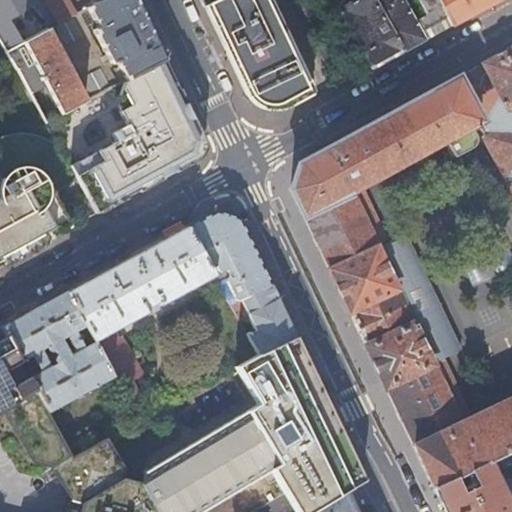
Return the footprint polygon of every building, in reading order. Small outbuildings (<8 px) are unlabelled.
[(0,0),(0,47),(29,98),(46,88),(61,114),(162,60),(133,0),(102,0),(56,25),(41,0),(0,0)] [(41,0),(56,25),(102,0),(41,0)] [(314,95),(268,0),(212,0),(202,5),(223,47),(243,92),(247,97),(251,102),(256,105),(262,108),(267,110),(273,111),(279,111),(285,109),(291,107),(314,95)] [(437,0),(416,0),(424,16),(413,22),(400,0),(377,0),(373,2),(371,0),(332,0),(338,9),(336,10),(370,70),(419,43),(450,26),(437,0)] [(437,0),(450,26),(497,0),(437,0)] [(298,166),(290,191),(340,298),(373,366),(405,434),(431,489),(444,484),(473,469),(496,458),(504,454),(511,450),(511,397),(471,417),(460,423),(432,367),(460,354),(443,318),(414,331),(393,287),(421,273),(404,237),(388,244),(376,250),(348,190),(360,184),(442,140),(450,156),(472,145),(473,141),(472,137),(467,127),(475,123),(511,191),(511,49),(454,81),(378,123),(298,166)] [(53,141),(57,147),(67,165),(94,213),(123,198),(192,162),(195,150),(199,138),(162,60),(61,114),(43,123),(53,141)] [(43,248),(45,242),(45,241),(66,229),(40,180),(67,165),(57,147),(47,144),(47,145),(14,138),(0,145),(0,268),(1,270),(43,248)] [(195,159),(198,157),(200,153),(201,150),(201,145),(199,138),(195,150),(192,162),(195,159)] [(348,190),(376,250),(388,244),(360,184),(348,190)] [(245,335),(257,354),(293,338),(237,219),(225,215),(214,212),(206,217),(186,227),(215,277),(224,271),(228,278),(217,284),(219,289),(228,304),(234,301),(240,316),(244,317),(247,316),(253,330),(245,335)] [(129,259),(66,292),(92,342),(146,313),(147,316),(159,310),(157,307),(215,277),(186,227),(167,238),(144,251),(129,259)] [(511,267),(502,248),(456,270),(466,290),(511,268),(511,267)] [(443,318),(421,273),(393,287),(414,331),(443,318)] [(210,294),(247,360),(257,354),(245,335),(229,306),(228,304),(219,289),(210,294)] [(92,342),(66,292),(17,318),(1,327),(6,336),(31,382),(47,412),(111,377),(101,358),(92,342)] [(0,511),(202,511),(269,472),(283,495),(293,511),(313,511),(345,493),(362,483),(327,424),(333,421),(293,338),(257,354),(247,360),(233,367),(255,404),(141,472),(139,483),(121,478),(123,468),(106,439),(72,458),(62,439),(47,412),(31,382),(6,336),(0,339),(0,511)] [(101,358),(111,377),(121,394),(136,421),(147,415),(129,381),(132,380),(116,350),(101,358)] [(444,484),(431,489),(434,496),(442,511),(511,511),(491,471),(500,466),(496,458),(473,469),(444,484)] [(313,511),(354,511),(345,493),(313,511)]
